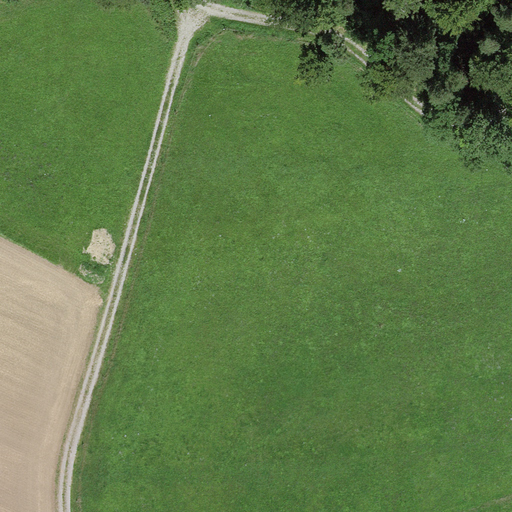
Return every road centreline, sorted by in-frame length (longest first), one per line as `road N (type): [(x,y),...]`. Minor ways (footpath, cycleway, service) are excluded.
road 1 (track): [(201,5),(71,434),(64,511)]
road 2 (track): [(192,0),(306,27),(428,115),(485,128),(511,121)]
